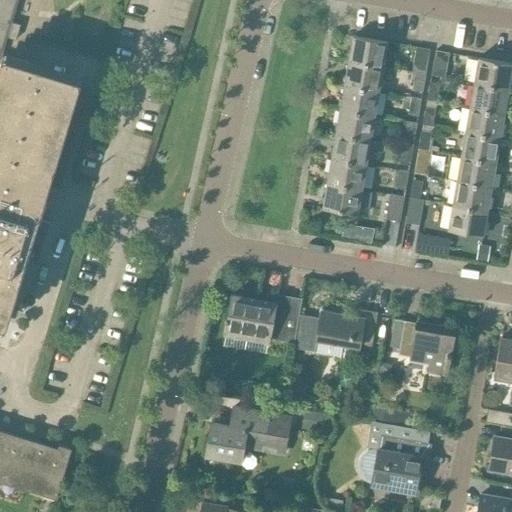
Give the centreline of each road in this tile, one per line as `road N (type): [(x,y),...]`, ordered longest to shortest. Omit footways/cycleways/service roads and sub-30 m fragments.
road 1 (residential): [(487,294),(202,244)]
road 2 (residential): [(141,511),(202,244)]
road 3 (residential): [(202,244),(259,0)]
road 4 (residential): [(449,511),(487,294)]
road 5 (residential): [(511,23),(384,0)]
